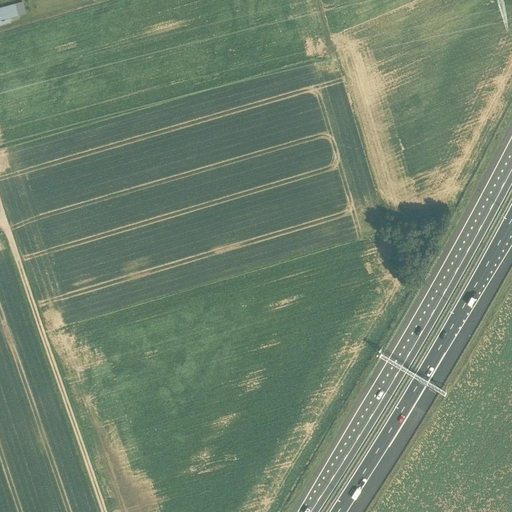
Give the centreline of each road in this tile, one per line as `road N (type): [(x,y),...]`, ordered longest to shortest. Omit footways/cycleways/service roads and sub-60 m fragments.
road 1 (motorway): [(511,167),(309,511)]
road 2 (motorway): [(338,511),(511,220)]
road 3 (track): [(0,223),(105,511)]
